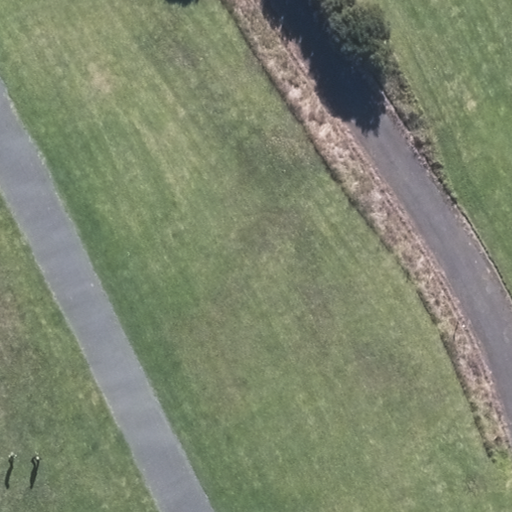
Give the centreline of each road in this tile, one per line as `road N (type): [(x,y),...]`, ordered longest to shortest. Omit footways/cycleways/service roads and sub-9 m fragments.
road 1 (track): [(511,393),(466,295),(279,0)]
road 2 (track): [(188,511),(0,141)]
